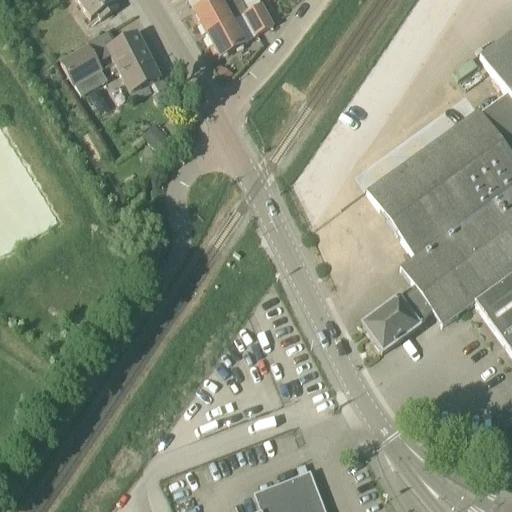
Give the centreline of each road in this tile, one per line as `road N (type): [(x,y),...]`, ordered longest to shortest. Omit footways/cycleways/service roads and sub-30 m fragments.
road 1 (unclassified): [(3,511),(174,269),(181,240),(175,212),(186,174),(231,147)]
road 2 (residential): [(350,383),(231,147)]
road 3 (residential): [(218,124),(316,0)]
road 4 (residential): [(218,124),(146,0)]
road 5 (unclassified): [(471,511),(370,418)]
